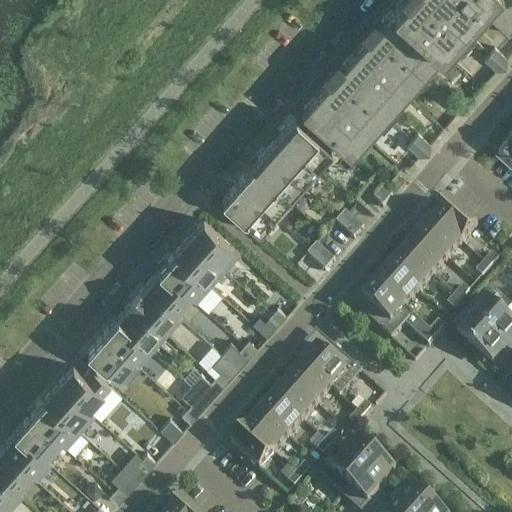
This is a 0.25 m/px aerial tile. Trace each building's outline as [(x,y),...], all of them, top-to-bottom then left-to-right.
[(464,26),(435,0),(398,0),(395,3),(445,47),(464,26)] [(482,6),(475,0),(435,0),(464,26),(479,8),(482,6)] [(511,30),(511,0),(475,0),(482,6),(479,8),(509,34),(511,30)] [(445,47),(395,3),(376,25),(425,69),(445,47)] [(425,69),(376,25),(356,47),(406,91),(425,69)] [(406,91),(356,47),(337,69),(386,113),(406,91)] [(505,57),(494,47),(484,59),(495,69),(496,70),(506,68),(507,58),(506,57),(505,57)] [(459,66),(452,73),(469,88),(475,81),(459,66)] [(386,113),(337,69),(317,92),(366,135),(386,113)] [(467,100),(456,90),(446,102),(457,112),(456,112),(458,113),(468,111),(469,101),(467,100)] [(366,135),(317,92),(301,109),(350,153),(366,135)] [(332,150),(295,116),(280,133),(318,167),(332,150)] [(511,130),(498,147),(511,159),(511,130)] [(318,167),(280,133),(265,149),(303,183),(318,167)] [(428,143),(417,133),(407,145),(418,154),(418,155),(419,156),(429,154),(430,144),(429,143),(428,143)] [(303,183),(265,149),(251,166),(288,199),(303,183)] [(288,199),(251,166),(236,182),(274,216),(288,199)] [(274,216),(236,182),(221,199),(259,232),(274,216)] [(383,207),(393,196),(392,195),(391,195),(383,188),(374,199),(382,206),(383,207)] [(435,218),(464,243),(478,227),(449,201),(435,218)] [(363,228),(346,212),(336,223),(353,238),(354,239),(364,228),(363,227),(363,228)] [(464,243),(435,218),(420,234),(449,260),(464,243)] [(233,247),(203,219),(187,236),(224,269),(225,268),(219,263),(233,247)] [(449,260),(420,234),(407,249),(436,275),(449,260)] [(224,269),(187,236),(173,253),(210,285),(224,269)] [(334,260),(317,245),(308,255),(324,270),(324,271),(325,271),(335,260),(334,259),(334,260)] [(436,275),(407,249),(391,266),(420,292),(436,275)] [(210,285),(173,253),(159,269),(195,301),(210,285)] [(482,278),(498,260),(492,254),(476,272),(482,278)] [(420,292),(391,266),(377,282),(406,308),(420,292)] [(195,301),(159,269),(144,285),(181,317),(182,317),(175,311),(189,296),(195,302),(195,301)] [(406,308),(377,282),(368,274),(353,290),(368,303),(360,312),(391,340),(414,315),(406,308)] [(181,317),(144,285),(130,301),(166,334),(181,317)] [(454,310),(470,292),(464,286),(448,304),(454,310)] [(475,348),(503,316),(481,296),(463,317),(467,321),(457,332),(475,348)] [(166,334),(130,301),(115,317),(152,350),(153,349),(147,343),(159,328),(166,334)] [(285,314),(277,307),(272,312),(281,320),(286,315),(285,314)] [(281,320),(272,312),(267,318),(276,325),(275,325),(276,326),(281,320)] [(507,357),(511,351),(511,323),(503,316),(475,348),(493,364),(503,353),(507,357)] [(152,350),(115,317),(101,333),(138,366),(152,350)] [(444,327),(438,322),(430,331),(436,336),(444,327)] [(200,329),(187,339),(205,363),(236,340),(229,330),(211,343),(200,329)] [(430,331),(422,340),(428,345),(436,336),(430,331)] [(138,366),(101,333),(86,350),(116,377),(131,361),(137,366),(138,366)] [(256,346),(248,339),(243,344),(253,352),(257,347),(256,346)] [(362,373),(331,345),(323,353),(309,340),(294,357),(303,365),(332,391),(340,398),(362,373)] [(253,352),(243,344),(239,350),(247,357),(246,357),(247,358),(253,352)] [(88,408),(110,385),(90,367),(83,374),(72,365),(57,382),(93,415),(94,414),(88,408)] [(332,391),(303,365),(290,379),(319,405),(332,391)] [(229,379),(219,371),(215,376),(224,385),(229,379)] [(224,385),(215,376),(210,382),(201,374),(191,385),(210,401),(219,390),(224,385)] [(319,405),(290,379),(276,396),(304,422),(319,405)] [(93,415),(57,382),(43,399),(79,431),(93,415)] [(200,411),(210,401),(191,385),(182,395),(191,404),(186,409),(195,417),(200,411)] [(304,422),(276,396),(261,412),(290,438),(304,422)] [(79,431),(43,399),(28,415),(65,447),(79,431)] [(356,426),(371,408),(365,403),(350,421),(356,426)] [(195,417),(186,409),(181,414),(189,421),(189,422),(190,423),(195,417)] [(290,438),(261,412),(246,429),(275,454),(290,438)] [(65,447),(28,415),(14,431),(50,463),(51,462),(45,457),(58,442),(64,448),(65,447)] [(170,416),(161,427),(174,438),(183,426),(170,416)] [(275,454),(246,429),(231,445),(260,471),(275,454)] [(50,463),(14,431),(0,446),(0,447),(36,479),(50,463)] [(323,455),(339,438),(333,432),(317,450),(323,455)] [(337,465),(329,458),(316,473),(342,497),(378,456),(360,439),(355,445),(347,438),(336,450),(344,457),(337,465)] [(36,479),(0,447),(0,476),(22,495),(16,489),(29,474),(35,480),(36,479)] [(155,460),(147,453),(142,458),(151,466),(156,461),(155,460)] [(397,473),(378,456),(342,497),(359,511),(376,511),(388,499),(380,492),(397,473)] [(151,466),(142,458),(137,463),(145,471),(146,472),(151,466)] [(294,488),(311,470),(305,464),(288,482),(294,488)] [(6,511),(22,495),(0,476),(0,506),(6,511)] [(126,492),(118,485),(113,490),(122,498),(127,493),(126,492)] [(424,511),(432,504),(413,487),(396,506),(388,499),(376,511),(424,511)] [(117,504),(122,498),(113,490),(108,496),(116,503),(117,504)] [(196,511),(183,500),(171,511),(196,511)]
